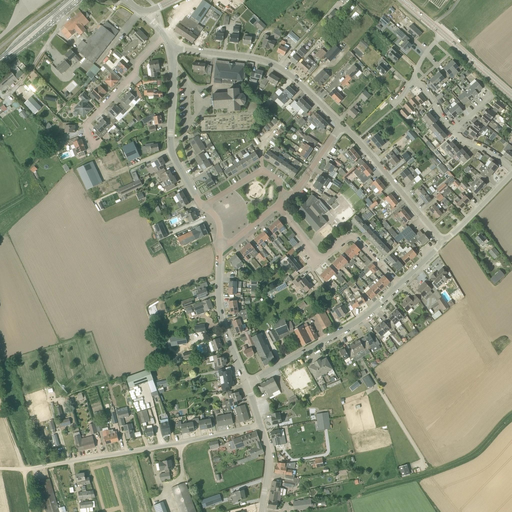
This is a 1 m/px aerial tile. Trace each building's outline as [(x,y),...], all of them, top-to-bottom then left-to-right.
[(192,33),(209,8),(211,6),(209,4),(211,2),(208,0),(204,0),(204,1),(202,0),(190,19),(186,17),(182,22),(181,21),(175,31),(193,43),(198,36),(192,33)] [(81,12),(73,19),(69,22),(77,32),(80,35),(86,30),(80,24),(86,19),(81,12)] [(214,13),(213,15),(211,14),(208,19),(216,23),(219,16),(214,13)] [(266,27),(260,21),(256,25),(262,31),(266,27)] [(68,39),(77,32),(69,22),(64,26),(65,28),(61,31),(68,39)] [(106,22),(103,26),(102,26),(101,26),(99,25),(96,28),(93,33),(92,32),(91,34),(92,34),(85,43),(82,40),(75,50),(93,64),(113,39),(119,31),(106,22)] [(410,28),(407,31),(415,39),(418,36),(418,37),(419,37),(422,33),(412,24),(409,28),(410,28)] [(233,35),(231,35),(230,42),(238,43),(239,36),(240,27),(234,26),(233,31),(233,35)] [(223,41),(224,34),(224,29),(221,28),(220,34),(216,33),(215,40),(223,41)] [(276,28),(273,34),(279,38),(281,34),(283,31),(276,28)] [(135,39),(124,50),(124,51),(128,55),(128,54),(139,43),(141,45),(148,38),(139,30),(133,37),(135,39)] [(287,36),(296,43),(300,39),(291,32),(287,36)] [(251,45),(252,38),(247,37),(247,34),(245,33),(244,37),(243,44),(251,45)] [(271,40),(270,41),(267,40),(268,36),(265,35),(262,42),(264,43),(262,47),(268,49),(269,47),(273,49),(276,42),(271,40)] [(410,40),(406,36),(403,40),(404,41),(400,46),(406,51),(407,51),(409,49),(408,48),(409,48),(409,47),(410,46),(411,45),(408,42),(410,40)] [(365,48),(368,45),(362,39),(359,43),(365,48)] [(284,56),(287,50),(283,47),(286,42),(283,41),(280,46),(278,49),(279,50),(277,52),(284,56)] [(341,51),(335,45),(324,56),(330,62),(341,51)] [(391,52),(388,56),(395,63),(396,62),(397,62),(398,60),(401,57),(396,53),(398,51),(394,46),(390,51),(391,52)] [(295,65),(300,59),(302,58),(307,52),(302,47),(297,52),(295,55),(290,60),(295,65)] [(326,53),(322,49),(316,55),(320,60),(326,53)] [(78,63),(80,60),(76,56),(71,50),(65,56),(70,61),(73,58),(78,63)] [(123,56),(117,50),(114,53),(121,59),(123,56)] [(384,75),(389,69),(385,66),(387,63),(382,59),(378,63),(380,65),(376,68),(380,72),(379,73),(382,75),(383,74),(384,75)] [(65,60),(63,62),(56,68),(61,74),(70,66),(65,60)] [(130,67),(128,65),(122,60),(117,65),(118,65),(115,68),(122,74),(124,72),(125,72),(130,67)] [(308,64),(304,60),(298,67),(303,71),(305,74),(307,71),(310,74),(315,67),(310,62),(308,64)] [(18,67),(24,71),(27,65),(21,61),(18,67)] [(159,68),(158,61),(154,62),(154,61),(151,61),(151,62),(150,62),(152,77),(157,77),(156,69),(159,68)] [(453,61),(448,65),(456,74),(458,72),(456,69),(458,67),(459,69),(462,67),(457,62),(455,64),(453,61)] [(204,74),(207,74),(208,65),(193,63),(192,69),(204,71),(204,74)] [(216,63),(214,78),(214,83),(222,84),(222,79),(242,81),(244,67),(235,66),(236,65),(229,64),(228,65),(216,63)] [(111,74),(104,81),(112,88),(118,81),(114,77),(117,75),(105,64),(103,66),(111,74)] [(94,65),(85,74),(91,80),(100,70),(94,65)] [(351,78),(359,70),(354,65),(346,73),(351,78)] [(446,72),(444,74),(448,79),(450,76),(449,75),(452,73),(454,76),(456,74),(448,65),(444,69),(446,72)] [(263,72),(256,70),(255,74),(252,73),(250,81),(256,83),(257,79),(261,79),(263,72)] [(314,79),(315,80),(315,81),(320,86),(329,76),(323,70),(314,79)] [(0,79),(0,89),(2,93),(17,80),(10,71),(0,79)] [(439,73),(434,77),(442,85),(449,79),(448,79),(444,74),(443,72),(440,74),(439,73)] [(268,80),(276,85),(280,79),(270,74),(267,79),(264,78),(261,83),(259,86),(263,89),(268,80)] [(351,79),(347,75),(345,77),(346,78),(340,84),(343,87),(351,79)] [(442,85),(434,77),(430,81),(431,82),(429,84),(435,92),(442,85)] [(483,88),(476,81),(475,79),(469,84),(471,86),(477,93),(483,88)] [(236,85),(236,87),(237,89),(228,90),(228,93),(213,94),(213,96),(212,96),(212,99),(210,99),(210,105),(213,105),(213,107),(213,109),(229,108),(230,112),(240,111),(240,107),(240,106),(243,105),(244,106),(245,106),(244,105),(245,102),(246,102),(247,102),(246,102),(245,98),(246,98),(246,97),(245,98),(243,95),(244,94),(243,94),(243,85),(236,85)] [(91,91),(88,95),(93,100),(96,97),(99,100),(104,95),(106,92),(100,86),(97,88),(92,93),(91,91)] [(288,86),(279,96),(275,93),(271,98),(274,101),(277,98),(280,101),(284,105),(290,99),(296,93),(288,86)] [(471,90),(469,91),(474,98),(478,94),(477,93),(471,86),(469,88),(471,90)] [(129,92),(125,96),(131,102),(134,99),(136,102),(140,98),(135,89),(131,93),(129,92)] [(334,90),(329,95),(332,97),(338,104),(344,99),(337,92),(334,90)] [(367,92),(365,91),(365,90),(363,93),(359,97),(365,102),(368,98),(371,96),(367,92)] [(470,101),(474,98),(469,91),(467,93),(465,91),(463,93),(469,100),(470,101)] [(415,98),(420,104),(421,106),(426,101),(420,93),(415,98)] [(464,105),(469,100),(463,93),(457,98),(464,105)] [(92,108),(88,105),(86,103),(89,100),(84,96),(82,94),(80,97),(82,98),(83,100),(75,108),(76,110),(74,112),(77,116),(80,113),(83,117),(92,108)] [(129,104),(131,102),(125,96),(121,100),(123,102),(120,104),(127,111),(131,107),(129,104)] [(34,114),(41,108),(31,97),(24,103),(34,114)] [(414,97),(408,102),(415,109),(420,104),(415,98),(414,97)] [(298,111),(306,103),(302,98),(297,103),(295,101),(290,105),(297,113),(298,111)] [(499,110),(501,112),(505,106),(498,100),(493,106),(495,107),(492,110),(496,113),(499,110)] [(403,107),(404,108),(410,114),(415,109),(408,102),(403,107)] [(298,111),(301,115),(304,117),(307,113),(311,108),(306,103),(298,111)] [(114,106),(111,109),(118,115),(120,113),(123,115),(127,111),(120,104),(118,107),(116,105),(115,107),(114,106)] [(453,108),(459,115),(463,111),(457,104),(453,108)] [(356,105),(353,108),(348,113),(354,119),(358,114),(359,113),(360,111),(357,108),(358,107),(356,105)] [(450,118),(453,116),(454,119),(459,115),(453,108),(452,108),(450,105),(444,111),(450,118)] [(1,109),(0,109),(0,116),(8,111),(6,108),(2,111),(1,109)] [(399,112),(405,119),(411,115),(410,114),(404,108),(399,112)] [(118,115),(111,109),(108,112),(109,112),(107,114),(109,115),(107,118),(111,122),(114,125),(118,121),(115,118),(118,115)] [(487,110),(484,115),(491,120),(496,113),(492,110),(491,109),(489,112),(487,110)] [(318,125),(323,120),(318,115),(315,112),(311,116),(313,118),(310,122),(316,128),(318,125)] [(427,122),(433,117),(429,112),(423,118),(427,122)] [(162,124),(161,116),(155,117),(154,113),(145,118),(148,123),(151,121),(154,121),(155,125),(162,124)] [(393,115),(400,123),(403,120),(396,113),(393,115)] [(483,121),(481,123),(484,125),(486,127),(491,120),(484,115),(480,119),(483,121)] [(270,121),(274,125),(279,122),(275,117),(270,121)] [(437,122),(433,117),(427,122),(431,127),(435,123),(437,122)] [(103,119),(98,123),(105,129),(107,132),(112,128),(114,125),(111,122),(108,124),(103,119)] [(323,120),(318,125),(321,128),(319,131),(321,133),(325,130),(324,129),(328,124),(323,120)] [(471,126),(478,132),(481,134),(484,131),(485,132),(488,128),(486,127),(484,125),(481,123),(479,121),(477,124),(475,122),(471,126)] [(69,123),(63,123),(63,129),(65,129),(65,133),(75,133),(75,126),(70,126),(69,123)] [(101,134),(105,129),(98,123),(94,127),(98,131),(95,133),(101,139),(103,136),(101,134)] [(439,127),(435,123),(431,127),(429,128),(433,133),(439,127)] [(478,136),(476,135),(478,132),(471,126),(468,131),(470,133),(468,135),(473,139),(474,138),(476,140),(478,136)] [(443,132),(439,127),(433,133),(437,137),(443,132)] [(404,141),(408,146),(418,137),(411,129),(406,134),(405,133),(402,136),(405,140),(404,141)] [(375,144),(381,139),(378,136),(381,134),(379,132),(371,139),(375,144)] [(437,137),(441,142),(447,137),(443,132),(437,137)] [(304,140),(310,143),(315,147),(318,142),(307,135),(304,140)] [(193,148),(202,142),(198,136),(189,141),(193,148)] [(75,148),(84,145),(81,139),(79,140),(78,137),(69,141),(71,146),(74,145),(75,148)] [(57,138),(49,141),(51,146),(59,143),(57,138)] [(383,142),(381,139),(375,144),(379,149),(388,142),(386,140),(383,142)] [(129,162),(140,157),(133,142),(122,147),(129,162)] [(205,149),(202,142),(193,148),(197,154),(205,149)] [(313,149),(303,142),(302,144),(305,147),(303,150),(309,154),(313,149)] [(450,152),(456,146),(452,142),(446,147),(450,152)] [(154,143),(146,145),(147,146),(145,146),(147,153),(151,152),(159,151),(158,144),(154,145),(154,143)] [(511,148),(511,146),(508,144),(503,150),(506,152),(503,155),(510,160),(511,157),(511,153),(510,152),(511,148)] [(76,151),(79,158),(86,155),(84,151),(86,151),(84,145),(75,148),(72,149),(73,152),(76,151)] [(264,157),(269,161),(273,154),(275,151),(277,148),(275,146),(273,149),(270,152),(268,151),(264,157)] [(456,154),(460,151),(456,146),(450,152),(454,156),(456,154)] [(390,162),(395,157),(403,151),(399,147),(396,150),(395,151),(394,150),(385,157),(390,162)] [(348,154),(351,157),(356,153),(352,148),(348,152),(347,151),(344,153),(346,156),(348,154)] [(462,149),(460,151),(456,154),(460,159),(466,153),(462,149)] [(297,151),(296,153),(306,160),(309,154),(303,150),(301,153),(297,151)] [(255,152),(250,156),(254,162),(259,159),(255,152)] [(406,152),(401,157),(406,162),(411,158),(406,152)] [(207,159),(203,153),(195,158),(199,165),(207,159)] [(356,162),(356,161),(360,157),(356,153),(351,157),(349,159),(351,162),(353,164),(356,162)] [(470,158),(466,153),(460,159),(464,163),(470,158)] [(278,158),(273,154),(269,161),(274,164),(278,158)] [(409,165),(418,158),(416,155),(407,162),(409,165)] [(438,160),(433,155),(429,159),(434,164),(438,160)] [(249,165),(254,162),(250,156),(245,159),(249,165)] [(239,172),(244,168),(240,162),(237,164),(235,160),(235,161),(233,157),(231,158),(233,162),(235,165),(239,172)] [(394,166),(402,159),(400,157),(398,160),(395,157),(390,162),(394,166)] [(162,158),(154,162),(157,166),(153,168),(155,173),(157,172),(164,168),(162,166),(165,164),(162,158)] [(274,164),(279,167),(283,161),(278,158),(274,164)] [(487,163),(485,166),(493,172),(498,167),(494,164),(495,162),(491,158),(487,163)] [(211,166),(207,159),(199,165),(203,171),(211,166)] [(244,168),(249,165),(245,159),(240,162),(244,168)] [(284,171),(289,174),(293,168),(295,164),(297,161),(295,160),(293,163),(292,162),(290,166),(288,164),(284,171)] [(288,164),(283,161),(279,167),(284,171),(288,164)] [(87,189),(102,182),(93,162),(77,169),(87,189)] [(324,169),(330,173),(329,175),(332,177),(338,169),(335,167),(329,163),(324,169)] [(364,172),(369,168),(365,163),(361,167),(360,166),(357,169),(358,170),(357,171),(360,175),(364,172)] [(216,175),(222,171),(218,164),(211,168),(216,175)] [(448,171),(441,164),(437,168),(443,176),(448,171)] [(234,175),(239,172),(235,165),(229,168),(234,175)] [(481,171),(482,172),(480,174),(485,178),(487,176),(489,178),(493,172),(485,166),(481,171)] [(400,174),(404,179),(410,174),(414,171),(411,167),(409,168),(409,167),(400,174)] [(166,180),(173,177),(169,171),(166,172),(165,170),(164,168),(157,172),(163,182),(166,180)] [(234,175),(229,168),(224,171),(228,178),(234,175)] [(294,177),(298,171),(293,168),(289,174),(294,177)] [(346,174),(343,177),(341,178),(344,180),(348,185),(351,183),(348,180),(347,181),(345,179),(350,175),(356,170),(354,168),(348,173),(346,174)] [(363,178),(364,177),(366,180),(369,177),(368,176),(373,173),(369,168),(364,172),(360,175),(363,178)] [(408,184),(417,177),(418,175),(414,171),(410,174),(404,179),(408,184)] [(212,178),(209,173),(205,176),(208,180),(204,182),(208,188),(214,184),(211,178),(212,178)] [(476,179),(473,182),(481,190),(485,185),(483,182),(485,178),(480,174),(476,179)] [(320,175),(317,181),(323,185),(326,187),(330,180),(327,177),(326,179),(320,175)] [(173,176),(173,177),(166,180),(168,185),(164,187),(167,192),(169,190),(175,187),(174,184),(177,182),(173,176)] [(449,186),(455,180),(452,176),(445,183),(449,186)] [(338,187),(341,183),(335,179),(332,183),(338,187)] [(378,179),(373,182),(370,184),(372,186),(374,185),(376,188),(382,183),(378,179)] [(323,185),(317,181),(313,187),(318,190),(317,192),(321,194),(323,191),(320,189),(323,185)] [(451,185),(455,190),(460,185),(456,181),(451,185)] [(138,188),(135,182),(119,189),(121,195),(130,191),(138,188)] [(471,186),(469,188),(476,194),(481,190),(473,182),(470,185),(471,186)] [(386,188),(382,183),(376,188),(379,191),(377,193),(379,195),(382,192),(381,192),(386,188)] [(440,193),(447,187),(444,183),(437,190),(440,193)] [(425,187),(423,184),(414,192),(419,197),(424,192),(422,189),(425,187)] [(445,197),(451,191),(448,187),(445,190),(441,194),(445,197)] [(364,198),(366,197),(365,196),(361,192),(359,190),(356,193),(362,200),(364,198)] [(176,195),(179,201),(186,198),(182,192),(176,195)] [(427,195),(424,192),(419,197),(423,201),(431,194),(430,192),(427,195)] [(327,202),(331,199),(323,193),(320,198),(327,202)] [(461,200),(465,205),(470,200),(462,193),(461,195),(463,198),(461,200)] [(382,201),(386,206),(389,203),(395,199),(391,194),(386,198),(386,197),(383,199),(383,200),(382,201)] [(312,195),(305,204),(303,201),(299,204),(301,207),(298,210),(316,231),(324,225),(326,222),(321,217),(319,215),(322,213),(324,215),(329,211),(319,200),(315,198),(316,198),(312,195)] [(334,196),(331,199),(327,202),(329,205),(336,199),(334,196)] [(186,198),(179,201),(183,207),(189,204),(186,198)] [(395,208),(394,207),(398,203),(395,199),(389,203),(386,206),(389,209),(390,208),(392,210),(395,208)] [(461,209),(465,205),(461,200),(458,203),(455,200),(454,202),(461,209)] [(373,204),(369,208),(368,208),(370,211),(378,204),(376,202),(373,204)] [(441,207),(439,205),(437,202),(429,209),(433,214),(438,210),(441,207)] [(192,209),(183,213),(180,214),(182,218),(186,216),(189,223),(198,219),(195,212),(193,212),(192,209)] [(398,212),(395,215),(394,216),(399,222),(402,219),(408,215),(403,209),(399,213),(398,212)] [(445,212),(443,210),(441,212),(438,210),(433,214),(437,219),(445,212)] [(359,218),(357,216),(351,221),(355,226),(367,215),(365,213),(359,218)] [(365,225),(363,223),(366,220),(366,219),(369,216),(367,215),(355,226),(360,230),(365,225)] [(408,215),(402,219),(405,222),(402,224),(404,226),(407,223),(407,222),(411,219),(408,215)] [(278,220),(273,224),(278,230),(281,233),(286,229),(278,220)] [(365,225),(360,230),(364,234),(375,223),(374,222),(368,227),(365,225)] [(161,223),(154,226),(160,240),(167,237),(161,223)] [(368,239),(373,233),(372,231),(374,229),(374,228),(377,225),(375,223),(364,234),(368,239)] [(204,224),(195,228),(196,230),(177,238),(181,246),(200,238),(208,234),(204,224)] [(278,230),(273,224),(268,228),(276,237),(278,235),(275,232),(278,230)] [(401,233),(404,237),(408,242),(411,246),(413,244),(415,242),(418,240),(422,245),(429,240),(424,234),(424,235),(420,231),(417,233),(418,234),(416,235),(408,226),(401,233)] [(264,231),(259,236),(264,242),(267,239),(269,242),(272,241),(264,231)] [(377,238),(372,243),(376,247),(382,242),(380,240),(382,237),(385,234),(383,232),(380,235),(377,238)] [(372,243),(377,238),(376,236),(373,233),(368,239),(372,243)] [(401,233),(399,234),(394,238),(399,243),(404,237),(401,233)] [(483,237),(481,234),(478,237),(478,236),(476,238),(476,239),(483,247),(489,241),(487,239),(484,236),(483,237)] [(264,242),(259,236),(254,240),(262,249),(264,247),(261,244),(264,242)] [(283,243),(279,238),(275,240),(286,253),(287,251),(282,244),(283,243)] [(293,248),(298,244),(293,238),(288,242),(293,248)] [(159,241),(150,246),(154,253),(163,248),(159,241)] [(275,241),(272,243),(283,256),(285,253),(275,241)] [(382,242),(376,247),(380,252),(386,247),(382,242)] [(252,256),(255,254),(257,253),(250,243),(245,247),(250,253),(252,256)] [(357,253),(360,250),(354,244),(349,248),(357,256),(359,254),(357,253)] [(247,256),(250,253),(245,247),(240,251),(247,261),(249,259),(247,256)] [(386,247),(380,252),(384,256),(390,251),(386,247)] [(403,249),(405,251),(407,254),(409,256),(411,259),(416,255),(414,252),(412,249),(410,247),(407,249),(405,247),(403,249)] [(495,259),(500,255),(494,247),(488,252),(495,259)] [(357,256),(349,248),(345,253),(351,259),(352,260),(351,262),(353,265),(356,262),(354,260),(357,257),(357,256)] [(406,264),(411,259),(409,256),(407,254),(405,251),(402,254),(404,256),(401,259),(403,261),(406,264)] [(260,261),(264,258),(260,253),(256,256),(260,261)] [(391,253),(387,257),(393,264),(392,265),(398,271),(403,266),(391,253)] [(236,270),(243,264),(241,261),(236,254),(228,260),(231,263),(230,264),(236,270)] [(355,266),(353,265),(351,262),(349,264),(347,262),(342,255),(337,260),(343,266),(345,268),(348,264),(352,268),(355,266)] [(291,262),(298,271),(302,268),(291,256),(288,258),(286,256),(278,263),(283,269),(291,262)] [(332,264),(338,271),(343,266),(337,260),(332,264)] [(329,267),(325,271),(331,278),(335,273),(329,267)] [(447,275),(448,274),(442,268),(436,274),(435,272),(430,277),(432,278),(431,278),(434,281),(432,284),(436,290),(445,282),(450,278),(447,275)] [(320,276),(326,282),(331,278),(325,271),(320,276)] [(491,279),(495,284),(504,275),(500,271),(491,279)] [(344,280),(341,277),(338,274),(335,277),(342,283),(344,280)] [(390,282),(384,276),(379,280),(385,287),(390,282)] [(310,283),(309,283),(305,278),(301,281),(298,278),(293,282),(297,287),(299,285),(302,289),(304,288),(307,291),(313,287),(310,283)] [(346,284),(349,288),(355,284),(352,280),(346,284)] [(381,291),(385,287),(379,280),(375,285),(381,291)] [(417,291),(423,297),(431,290),(424,282),(421,285),(422,286),(417,291)] [(381,291),(375,285),(370,289),(376,295),(381,291)] [(208,294),(206,287),(200,289),(197,290),(198,293),(197,294),(199,299),(206,297),(205,295),(208,294)] [(371,300),(376,295),(370,289),(365,293),(371,300)] [(353,295),(354,297),(357,302),(359,306),(365,302),(364,299),(361,296),(360,293),(356,296),(355,294),(353,295)] [(415,305),(420,301),(415,296),(411,300),(408,297),(405,300),(406,301),(401,305),(407,312),(414,304),(415,305)] [(357,302),(354,297),(351,299),(352,302),(350,303),(351,306),(353,309),(359,306),(357,302)] [(438,307),(442,312),(448,307),(442,298),(437,302),(439,306),(438,307)] [(197,304),(194,305),(193,305),(195,312),(196,311),(204,309),(205,311),(213,309),(210,299),(202,302),(197,304)] [(341,303),(333,308),(335,311),(339,318),(348,313),(343,306),(341,303)] [(190,306),(185,308),(187,314),(193,312),(190,306)] [(238,311),(238,307),(230,308),(231,314),(239,313),(240,316),(247,314),(246,309),(238,311)] [(403,320),(407,317),(402,311),(400,313),(397,310),(395,311),(392,313),(399,321),(402,319),(403,320)] [(324,311),(316,315),(324,329),(332,325),(324,311)] [(435,320),(442,315),(439,311),(432,316),(435,320)] [(389,323),(394,329),(396,326),(398,328),(401,324),(399,321),(392,313),(389,316),(390,316),(388,318),(391,321),(389,323)] [(232,322),(235,328),(242,325),(241,321),(245,320),(248,319),(247,314),(240,316),(241,318),(232,322)] [(273,323),(279,339),(290,333),(284,319),(273,323)] [(394,329),(389,323),(386,325),(384,322),(382,323),(381,323),(379,325),(386,333),(388,331),(390,332),(394,329)] [(206,331),(205,323),(194,325),(196,333),(206,331)] [(307,324),(294,330),(303,346),(318,338),(311,324),(308,326),(307,324)] [(237,334),(248,330),(247,327),(243,329),(242,325),(235,328),(237,334)] [(375,330),(378,333),(375,335),(381,341),(385,337),(383,335),(386,333),(379,325),(376,328),(375,330)] [(273,342),(279,339),(274,329),(268,333),(273,342)] [(416,329),(409,333),(412,337),(418,333),(416,329)] [(264,366),(275,361),(271,352),(270,352),(261,333),(251,337),(260,357),(264,366)] [(367,341),(364,342),(368,349),(371,348),(372,349),(380,344),(375,336),(372,338),(369,334),(366,335),(366,336),(365,337),(367,341)] [(187,343),(186,336),(170,338),(171,346),(187,343)] [(211,341),(214,351),(222,348),(219,338),(211,341)] [(364,342),(361,344),(359,340),(358,341),(357,340),(354,342),(359,352),(362,350),(363,352),(368,349),(364,342)] [(352,349),(349,351),(353,358),(358,355),(357,353),(359,352),(354,342),(351,344),(351,345),(350,346),(352,349)] [(247,349),(246,346),(242,347),(244,351),(245,355),(246,355),(247,357),(254,354),(251,348),(247,349)] [(339,351),(344,360),(349,358),(350,360),(353,358),(349,351),(346,352),(344,349),(343,350),(342,349),(339,351)] [(191,351),(183,353),(185,361),(193,359),(191,351)] [(218,362),(219,367),(226,365),(226,362),(227,362),(226,357),(220,358),(219,355),(213,356),(214,363),(218,362)] [(333,369),(329,362),(326,358),(321,361),(320,360),(314,363),(315,364),(309,368),(311,372),(316,379),(333,369)] [(223,376),(224,380),(232,378),(231,375),(232,375),(231,370),(225,371),(225,368),(218,370),(220,376),(223,376)] [(149,370),(126,379),(129,389),(153,381),(149,370)] [(375,386),(368,375),(362,379),(367,389),(370,388),(375,386)] [(232,378),(224,380),(225,384),(221,385),(222,391),(229,390),(228,387),(234,386),(233,381),(232,382),(232,378)] [(274,392),(279,390),(273,378),(269,380),(273,387),(272,388),(274,392)] [(169,386),(168,380),(159,382),(156,383),(157,388),(164,387),(164,388),(169,386)] [(272,393),(274,392),(272,388),(273,387),(269,380),(259,385),(258,388),(261,394),(266,391),(269,398),(274,395),(272,393)] [(341,383),(340,380),(327,386),(328,389),(341,383)] [(360,385),(358,382),(350,388),(352,391),(360,385)] [(239,392),(231,394),(232,398),(228,399),(229,401),(225,402),(226,408),(231,407),(236,405),(235,401),(242,400),(241,396),(240,396),(239,392)] [(286,407),(291,404),(291,405),(304,398),(301,393),(288,399),(289,400),(284,403),(286,407)] [(237,415),(247,412),(245,405),(235,408),(237,415)] [(117,413),(118,414),(116,414),(119,426),(125,425),(123,418),(129,416),(128,410),(117,413)] [(153,429),(152,429),(147,430),(147,427),(146,422),(150,421),(146,410),(137,413),(141,424),(142,423),(143,426),(144,432),(145,431),(146,437),(154,435),(153,429)] [(247,412),(237,415),(240,422),(249,420),(247,412)] [(279,413),(271,414),(272,417),(271,418),(272,418),(272,420),(273,424),(282,423),(280,416),(279,413)] [(330,429),(328,413),(316,415),(318,431),(330,429)] [(223,415),(225,425),(233,424),(231,414),(223,415)] [(210,419),(205,420),(206,429),(212,428),(211,421),(214,420),(213,415),(210,416),(210,419)] [(218,427),(225,425),(223,415),(216,417),(218,427)] [(193,422),(187,423),(189,432),(195,431),(193,424),(196,423),(195,418),(192,419),(193,422)] [(201,430),(206,429),(205,420),(199,421),(198,418),(195,418),(196,423),(199,423),(201,430)] [(69,419),(66,420),(59,422),(60,427),(71,424),(69,419)] [(183,433),(189,432),(187,423),(181,425),(180,421),(177,422),(178,427),(181,426),(183,433)] [(163,435),(171,434),(168,422),(161,424),(163,435)] [(89,425),(91,435),(97,433),(94,423),(89,425)] [(128,439),(134,437),(131,424),(124,426),(125,431),(126,431),(128,439)] [(112,443),(110,436),(109,430),(102,432),(104,437),(106,444),(112,443)] [(274,446),(286,444),(284,435),(280,436),(279,430),(270,432),(272,439),(274,446)] [(110,436),(112,443),(119,441),(117,434),(117,431),(113,432),(114,435),(110,436)] [(260,441),(256,431),(233,440),(236,449),(255,442),(257,448),(249,451),(248,453),(249,455),(251,456),(251,457),(264,453),(262,446),(261,447),(259,441),(260,441)] [(78,451),(84,450),(82,439),(81,435),(74,437),(75,441),(78,451)] [(86,438),(82,439),(84,450),(95,447),(93,440),(93,436),(86,438)] [(316,467),(324,466),(322,458),(315,459),(316,467)] [(160,471),(165,470),(165,473),(160,474),(161,481),(162,481),(162,482),(165,482),(164,480),(171,479),(169,469),(172,469),(171,460),(163,461),(163,462),(159,463),(160,471)] [(285,474),(285,480),(297,483),(298,483),(299,479),(298,478),(294,478),(294,475),(292,475),(293,470),(286,470),(287,468),(288,468),(289,463),(277,463),(277,466),(275,466),(274,473),(285,474)] [(399,467),(402,477),(410,475),(407,465),(399,467)] [(89,478),(85,478),(84,473),(76,475),(78,485),(90,483),(89,478)] [(46,511),(59,511),(49,479),(38,482),(46,511)] [(278,495),(280,496),(282,496),(283,488),(279,488),(280,482),(272,481),(270,494),(278,495)] [(180,511),(195,511),(185,483),(171,488),(180,511)] [(232,493),(233,497),(237,496),(238,500),(245,498),(244,490),(236,492),(232,493)] [(79,499),(91,498),(96,498),(94,491),(90,491),(79,492),(79,499)] [(203,508),(222,501),(220,494),(201,501),(203,508)] [(276,509),(278,502),(278,495),(270,494),(268,508),(276,509)] [(311,504),(311,500),(298,501),(298,505),(293,505),(294,510),(316,508),(316,504),(313,504),(311,504)] [(80,510),(92,509),(93,508),(92,501),(91,502),(80,503),(80,510)] [(153,506),(155,511),(166,511),(163,502),(153,506)]
